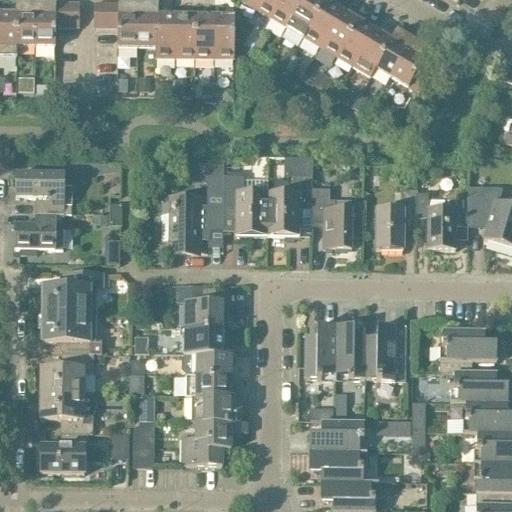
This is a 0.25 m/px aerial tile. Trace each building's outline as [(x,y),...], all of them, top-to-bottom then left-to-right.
[(270,21),(282,0),(245,0),(243,4),(270,21)] [(287,31),(305,0),(282,0),(270,21),(287,31)] [(303,41),(326,2),(322,0),(305,0),(287,31),(303,41)] [(320,51),(343,12),(326,2),(303,41),(320,51)] [(35,50),(36,5),(15,5),(15,15),(16,15),(16,50),(17,50),(35,50)] [(67,31),(68,6),(36,5),(35,50),(55,50),(56,31),(67,31)] [(80,6),(68,6),(67,31),(80,31),(80,6)] [(106,31),(106,6),(94,6),(93,31),(106,31)] [(137,51),(138,7),(106,6),(106,31),(117,31),(117,51),(137,51)] [(156,52),(157,17),(158,17),(158,7),(138,7),(137,51),(155,52),(156,52)] [(336,61),(359,22),(343,12),(320,51),(336,61)] [(16,50),(16,15),(15,15),(0,15),(0,59),(17,60),(17,50),(16,50)] [(176,62),(177,17),(158,17),(157,17),(156,52),(155,52),(155,62),(176,62)] [(195,63),(196,18),(177,17),(176,62),(195,63)] [(214,63),(215,18),(196,18),(195,63),(214,63)] [(234,63),(234,18),(215,18),(214,63),(234,63)] [(353,70),(375,32),(359,22),(336,61),(353,70)] [(375,71),(392,42),(391,41),(375,32),(353,70),(370,81),(376,72),(375,71)] [(391,81),(414,42),(396,32),(391,41),(392,42),(375,71),(376,72),(391,81)] [(258,56),(265,44),(259,40),(251,52),(258,56)] [(431,76),(421,70),(431,53),(414,42),(391,81),(418,97),(431,76)] [(284,72),(292,59),(285,55),(278,68),(284,72)] [(291,76),(299,64),(292,59),(284,72),(291,76)] [(511,69),(506,67),(501,84),(511,87),(511,69)] [(317,92),(325,79),(318,75),(311,88),(317,92)] [(324,96),(332,83),(325,79),(317,92),(324,96)] [(138,82),(138,96),(148,96),(149,82),(138,82)] [(117,83),(117,98),(126,98),(127,83),(117,83)] [(201,83),(200,99),(211,99),(212,84),(201,83)] [(183,99),(183,85),(176,85),(175,99),(183,99)] [(24,86),(15,86),(15,99),(25,99),(24,86)] [(154,94),(154,101),(167,101),(167,95),(161,88),(154,88),(154,94)] [(226,93),(222,100),(222,106),(233,106),(233,93),(226,93)] [(351,112),(358,99),(351,95),(344,107),(351,112)] [(358,116),(365,103),(358,99),(351,112),(358,116)] [(412,102),(406,112),(414,117),(420,107),(412,102)] [(71,218),(71,190),(63,190),(63,178),(16,177),(15,201),(35,202),(35,217),(63,218),(71,218)] [(267,240),(267,198),(243,197),(243,180),(224,180),(223,208),(223,212),(235,212),(235,240),(267,240)] [(311,213),(311,193),(311,180),(293,180),(292,198),(267,198),(267,240),(299,241),(300,213),(311,213)] [(428,185),(416,185),(415,194),(415,221),(428,221),(427,254),(455,254),(455,241),(468,241),(468,231),(468,202),(448,202),(448,214),(428,214),(428,185)] [(511,250),(511,208),(498,205),(502,193),(497,191),(468,191),(468,202),(468,231),(480,231),(480,229),(487,231),(483,242),(511,250)] [(363,237),(364,213),(335,213),(335,204),(329,204),(329,193),(311,193),(311,213),(311,227),(323,227),(323,252),(352,253),(352,237),(363,237)] [(415,234),(415,221),(415,194),(403,193),(403,214),(376,213),(376,253),(403,253),(403,234),(415,234)] [(223,232),(223,212),(223,208),(199,208),(200,203),(175,203),(175,208),(172,210),(175,214),(175,217),(171,217),(170,256),(199,256),(199,237),(211,237),(211,232),(223,232)] [(122,229),(122,208),(110,208),(110,229),(122,229)] [(63,254),(63,218),(35,217),(35,229),(15,229),(14,253),(63,254)] [(105,218),(92,218),(93,227),(105,227),(105,218)] [(90,318),(90,292),(102,292),(102,278),(63,277),(62,289),(42,289),(42,303),(43,303),(43,317),(90,318)] [(159,289),(159,299),(163,299),(169,294),(169,290),(159,289)] [(227,320),(228,293),(203,293),(203,306),(185,306),(184,332),(223,333),(223,320),(227,320)] [(89,345),(90,318),(43,317),(43,331),(42,331),(42,345),(62,345),(62,358),(94,358),(102,358),(102,345),(89,345)] [(335,381),(336,330),(317,330),(317,341),(304,341),(304,383),(321,384),(321,380),(335,381)] [(364,384),(365,341),(354,341),(354,330),(336,330),(335,381),(348,381),(348,384),(364,384)] [(405,386),(406,330),(376,330),(376,341),(365,341),(364,384),(381,384),(381,386),(405,386)] [(222,357),(223,333),(184,332),(184,359),(197,359),(197,357),(222,357)] [(496,366),(496,346),(484,346),(484,335),(442,334),(442,352),(445,352),(445,364),(439,364),(439,377),(454,377),(472,377),(472,376),(472,366),(496,366)] [(146,340),(134,340),(134,356),(146,357),(146,340)] [(232,357),(222,357),(197,357),(197,359),(184,359),(184,360),(182,362),(181,373),(184,376),(185,376),(185,379),(232,380),(232,357)] [(84,397),(84,377),(94,377),(94,358),(62,358),(62,371),(41,371),(41,397),(84,397)] [(136,362),(130,362),(130,376),(143,376),(143,369),(136,362)] [(508,408),(508,388),(496,388),(496,377),(472,376),(472,377),(454,377),(454,394),(456,394),(456,408),(465,408),(465,407),(508,408)] [(232,400),(232,398),(232,380),(185,379),(185,400),(196,400),(232,400)] [(142,380),(132,380),(132,392),(142,392),(142,380)] [(93,438),(93,418),(94,414),(95,410),(95,406),(94,402),(93,398),(84,397),(41,397),(41,423),(61,423),(60,438),(85,438),(93,438)] [(231,426),(232,415),(241,415),(241,398),(232,398),(232,400),(196,400),(196,426),(232,427),(231,437),(247,437),(247,426),(231,426)] [(153,400),(139,400),(139,413),(153,413),(153,400)] [(511,438),(511,419),(508,419),(508,408),(465,407),(465,408),(464,424),(468,424),(467,438),(476,438),(476,437),(511,438)] [(408,424),(396,424),(396,438),(408,438),(408,424)] [(231,454),(231,437),(232,427),(196,426),(195,441),(182,441),(182,469),(222,470),(223,453),(231,454)] [(363,443),(363,426),(322,426),(322,437),(309,437),(309,456),(359,457),(359,443),(363,443)] [(424,435),(411,435),(411,447),(424,447),(424,435)] [(511,467),(511,438),(476,437),(476,438),(476,454),(479,454),(479,467),(511,467)] [(85,478),(85,438),(60,438),(60,450),(40,450),(40,477),(85,478)] [(128,463),(129,438),(111,438),(111,463),(128,463)] [(362,487),(362,486),(362,470),(359,470),(359,457),(309,456),(309,475),(321,475),(321,486),(362,487)] [(511,467),(479,467),(479,480),(476,480),(475,497),(507,498),(511,498),(511,467)] [(374,511),(375,500),(371,500),(371,486),(362,486),(362,487),(321,486),(321,505),(332,505),(332,511),(374,511)] [(511,511),(511,509),(507,509),(507,498),(475,497),(475,511),(511,511)]
